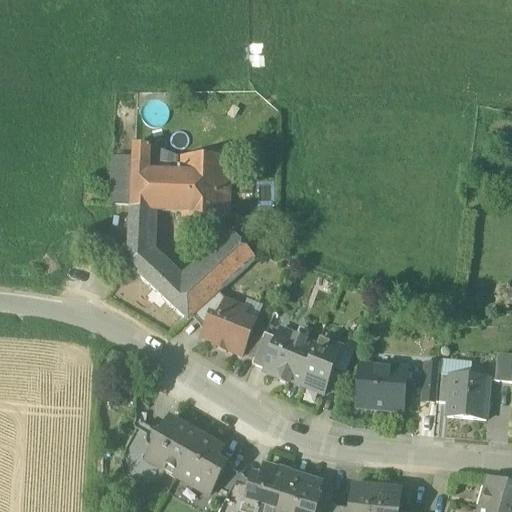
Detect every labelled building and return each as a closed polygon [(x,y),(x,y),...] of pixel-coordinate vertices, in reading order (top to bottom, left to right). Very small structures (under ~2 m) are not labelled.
[(133,160),(132,172),(149,173),(150,149),(133,148),(133,160)] [(178,159),(150,149),(149,173),(178,174),(178,159)] [(132,172),(133,160),(111,159),(109,207),(130,208),(132,172)] [(192,221),(229,221),(229,219),(230,159),(178,159),(178,174),(192,175),(192,216),(192,221)] [(178,174),(149,173),(132,172),(130,208),(129,240),(150,239),(151,214),(192,216),(192,175),(178,174)] [(181,286),(149,256),(128,254),(127,267),(127,268),(188,324),(192,320),(219,296),(256,263),(236,239),(181,286)] [(149,256),(150,239),(129,240),(128,254),(149,256)] [(294,289),(302,271),(292,268),(286,285),(294,289)] [(192,320),(205,334),(211,320),(213,321),(214,317),(220,319),(225,307),(226,308),(228,305),(219,296),(192,320)] [(247,303),(243,314),(246,316),(244,322),(255,326),(262,309),(247,303)] [(226,353),(242,359),(255,326),(244,322),(246,316),(243,314),(226,308),(225,307),(220,319),(214,317),(213,321),(211,320),(205,334),(202,341),(217,347),(217,346),(227,350),(226,353)] [(301,388),(302,388),(317,350),(305,345),(306,344),(297,341),(297,340),(280,333),(277,342),(271,355),(272,356),(265,372),(268,373),(268,374),(279,378),(282,385),(288,387),(289,383),(301,388)] [(243,358),(254,362),(262,342),(252,337),(243,358)] [(264,337),(262,342),(254,362),(252,367),(265,373),(265,372),(272,356),(271,355),(277,342),(264,337)] [(320,343),(317,350),(302,388),(324,397),(335,370),(342,352),(320,343)] [(335,370),(346,376),(355,354),(343,349),(342,352),(335,370)] [(495,385),(511,386),(511,359),(497,359),(495,385)] [(440,363),(440,370),(439,378),(450,379),(471,381),(472,366),(440,363)] [(106,365),(100,379),(126,391),(132,377),(106,365)] [(422,404),(436,406),(439,378),(440,370),(426,369),(422,404)] [(357,410),(402,414),(406,375),(360,370),(357,410)] [(439,378),(436,406),(448,407),(450,379),(439,378)] [(446,419),(485,423),(489,383),(471,381),(450,379),(448,407),(446,419)] [(145,462),(177,480),(201,438),(169,420),(160,436),(157,436),(154,437),(153,439),(153,440),(153,443),(155,445),(145,462)] [(117,465),(138,477),(145,462),(155,445),(153,443),(153,440),(153,439),(137,430),(117,465)] [(222,450),(201,438),(177,480),(208,498),(223,473),(225,469),(215,463),(222,450)] [(277,511),(289,477),(281,471),(279,473),(264,468),(260,481),(254,479),(250,489),(245,505),(242,504),(239,511),(277,511)] [(208,498),(222,506),(235,484),(237,481),(223,473),(208,498)] [(320,486),(289,477),(277,511),(315,511),(319,501),(316,500),(320,486)] [(481,509),(487,511),(491,511),(511,511),(511,489),(489,483),(481,509)] [(250,489),(235,484),(222,506),(239,511),(242,504),(245,505),(250,489)] [(374,511),(377,491),(353,488),(351,510),(350,511),(374,511)] [(398,511),(400,493),(377,491),(374,511),(398,511)]
